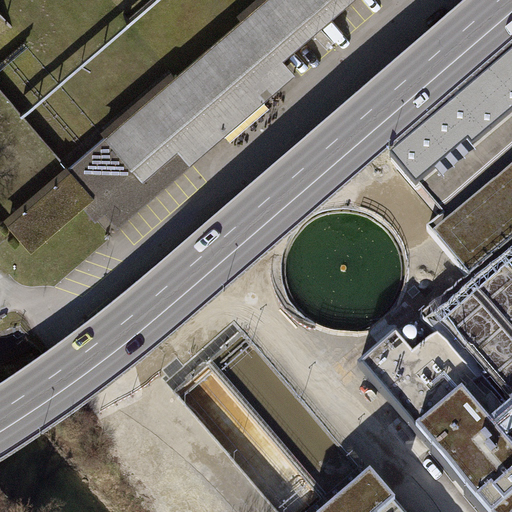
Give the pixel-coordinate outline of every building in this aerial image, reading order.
[(352,0),(265,0),(178,75),(109,135),(107,134),(69,167),(71,170),(10,223),(33,250),(38,245),(83,206),(86,204),(77,194),(86,187),(106,211),(119,226),(191,163),(193,162),(181,147),(213,120),(225,134),(273,93),(260,79),(284,59),(286,57),(352,0)] [(511,49),(390,155),(415,185),(468,140),(473,146),(511,111),(511,49)] [(296,73),(284,59),(260,79),(273,93),(296,73)] [(193,162),(225,134),(213,120),(181,147),(193,162)] [(511,166),(433,235),(469,276),(511,238),(511,166)] [(95,220),(106,211),(86,187),(77,194),(86,204),(83,206),(95,220)] [(511,511),(511,450),(463,391),(413,431),(479,511),(511,511)] [(331,511),(396,511),(370,480),(331,511)]
